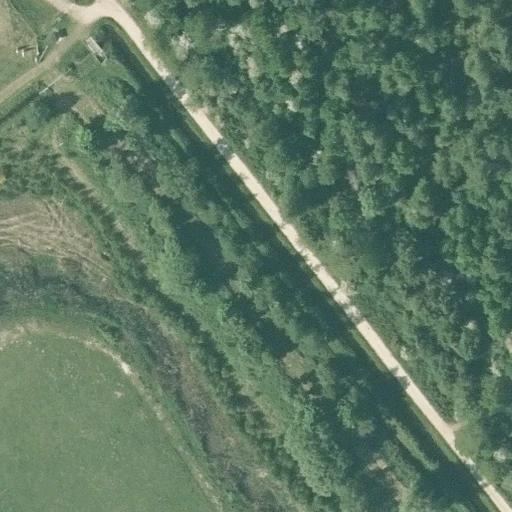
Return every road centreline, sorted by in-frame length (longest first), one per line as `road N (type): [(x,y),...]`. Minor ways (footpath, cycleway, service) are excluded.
road 1 (track): [(109,2),(507,511)]
road 2 (track): [(454,511),(140,100),(108,74),(85,77),(67,92)]
road 3 (track): [(411,511),(160,188),(46,64)]
